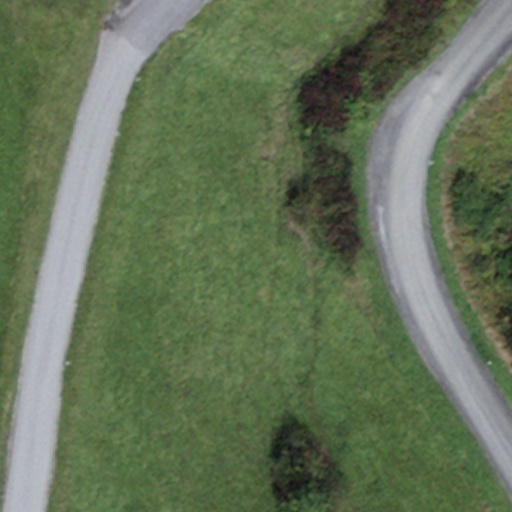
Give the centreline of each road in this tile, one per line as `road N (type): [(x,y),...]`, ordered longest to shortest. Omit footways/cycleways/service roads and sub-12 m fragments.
road 1 (unclassified): [(20,511),(55,290),(88,152),(129,41),(163,0)]
road 2 (unclassified): [(508,0),(444,76),(419,123),(404,210),(429,306),(511,459)]
